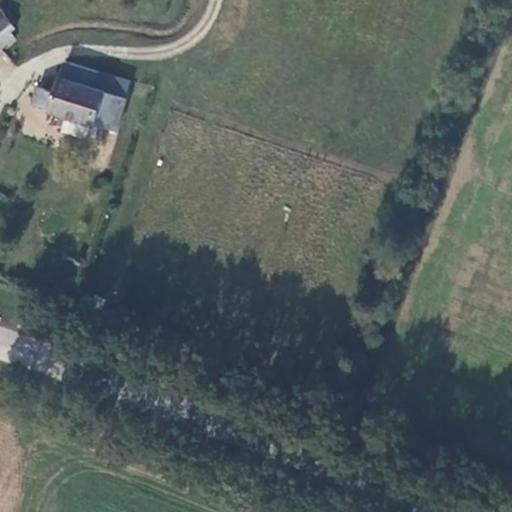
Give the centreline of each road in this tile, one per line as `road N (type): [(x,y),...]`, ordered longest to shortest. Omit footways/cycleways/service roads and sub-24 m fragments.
road 1 (unclassified): [(454,511),(0,343)]
road 2 (track): [(0,99),(27,67),(70,52),(170,50),(202,28),(213,0)]
